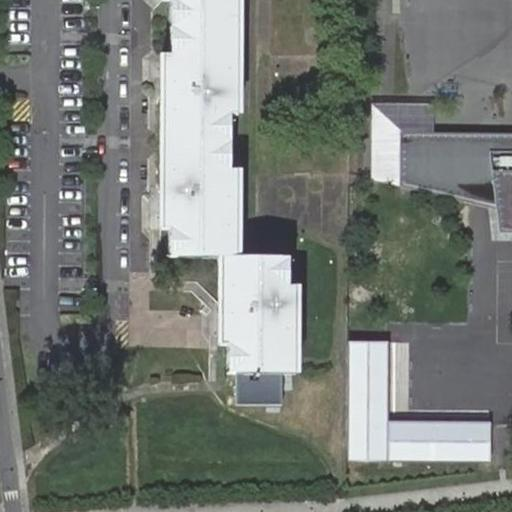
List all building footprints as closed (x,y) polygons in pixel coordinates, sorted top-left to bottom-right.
[(178,0),(179,58),(171,58),(163,58),(163,228),(169,229),(178,229),(177,257),(222,257),(222,346),(230,346),(238,346),(238,375),(297,375),(297,287),(289,287),(283,287),(283,258),(239,259),(238,171),(231,171),(222,171),(222,114),(231,115),(239,115),(239,0),(178,0)] [(178,0),(170,0),(171,58),(179,58),(178,0)] [(231,171),(231,115),(222,114),(222,171),(231,171)] [(496,209),(496,238),(511,237),(511,135),(398,135),(398,186),(496,209)] [(168,257),(177,257),(178,229),(169,229),(168,257)] [(230,375),(238,375),(238,346),(230,346),(230,375)]
